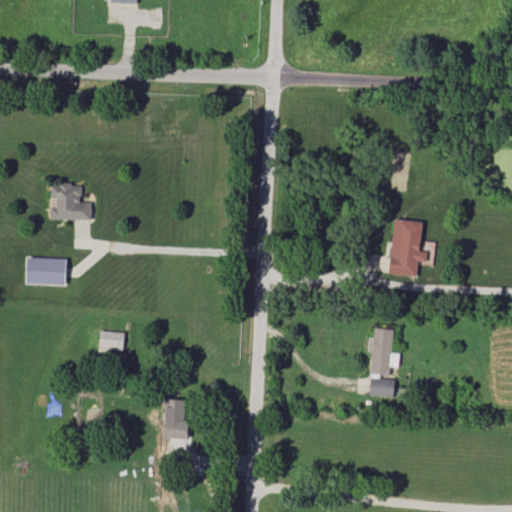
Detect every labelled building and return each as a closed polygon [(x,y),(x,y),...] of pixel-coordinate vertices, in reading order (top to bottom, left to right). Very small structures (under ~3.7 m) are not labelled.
[(50,219),(91,219),(91,202),(81,202),(81,183),(51,183),(50,202),(50,219)] [(433,263),(435,242),(421,240),(422,221),(394,219),(388,274),(416,276),(418,262),(433,263)] [(26,284),(65,285),(66,258),(27,257),(26,284)] [(399,353),(392,353),(393,329),(373,328),(371,374),(390,374),(390,366),(398,367),(399,353)] [(98,349),(122,352),(124,332),(100,330),(98,349)] [(369,396),(394,397),(394,379),(370,378),(369,396)] [(188,420),(184,419),(185,399),(165,399),(164,438),(187,439),(188,420)]
